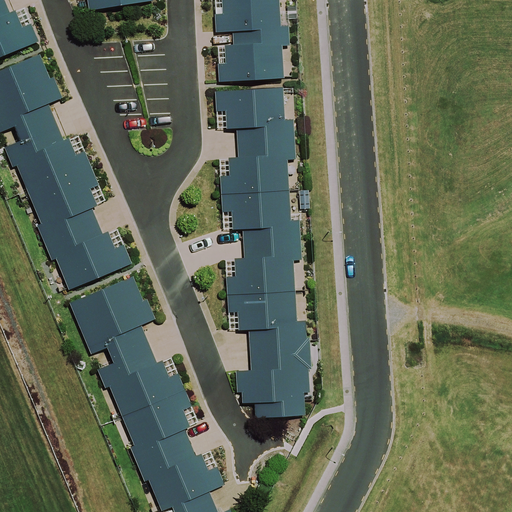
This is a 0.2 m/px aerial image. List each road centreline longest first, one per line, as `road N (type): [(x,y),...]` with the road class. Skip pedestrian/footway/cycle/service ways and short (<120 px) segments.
road 1 (residential): [(337,511),(376,417),(345,0)]
road 2 (residential): [(158,184),(157,235),(225,408),(253,450)]
road 3 (residential): [(158,184),(122,165),(54,0)]
road 4 (residential): [(180,0),(188,148),(158,184)]
